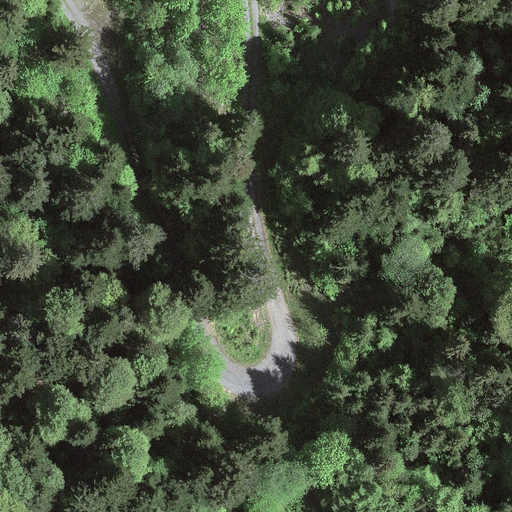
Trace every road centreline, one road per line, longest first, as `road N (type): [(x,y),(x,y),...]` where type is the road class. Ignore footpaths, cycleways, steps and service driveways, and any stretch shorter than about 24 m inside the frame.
road 1 (track): [(260,384),(229,377),(210,356),(95,51),(62,0)]
road 2 (track): [(247,0),(246,193),(285,346),(260,384)]
